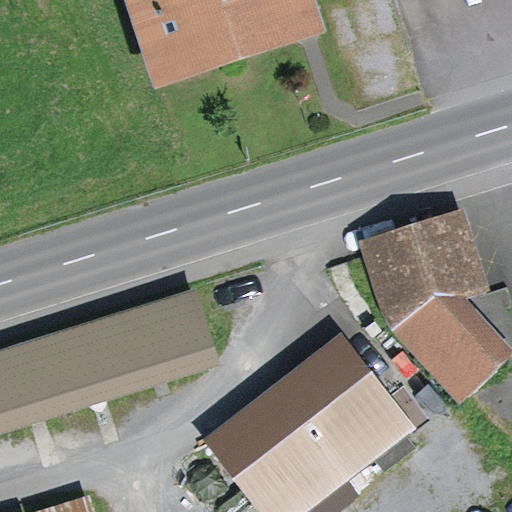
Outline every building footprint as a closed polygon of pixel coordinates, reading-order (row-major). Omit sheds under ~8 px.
[(293,18),(287,0),(150,0),(169,58),(293,18)] [(395,327),(461,398),(507,355),(448,291),(476,282),(459,225),(372,253),(395,327)] [(0,436),(215,373),(193,302),(0,358),(0,436)] [(267,511),(293,511),(404,427),(340,345),(215,445),(267,511)] [(105,511),(97,482),(0,506),(0,511),(105,511)]
